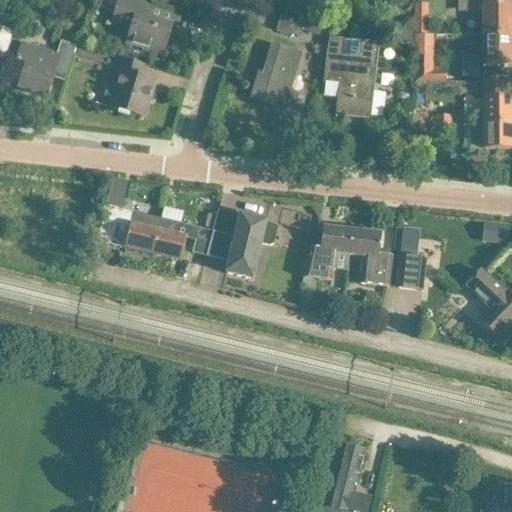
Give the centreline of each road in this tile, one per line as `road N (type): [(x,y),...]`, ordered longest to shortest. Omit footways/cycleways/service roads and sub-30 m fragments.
road 1 (track): [(511,372),(97,269)]
road 2 (residential): [(511,205),(187,171)]
road 3 (residential): [(187,171),(0,148)]
road 4 (residential): [(187,171),(235,0)]
road 5 (residential): [(511,466),(346,424)]
